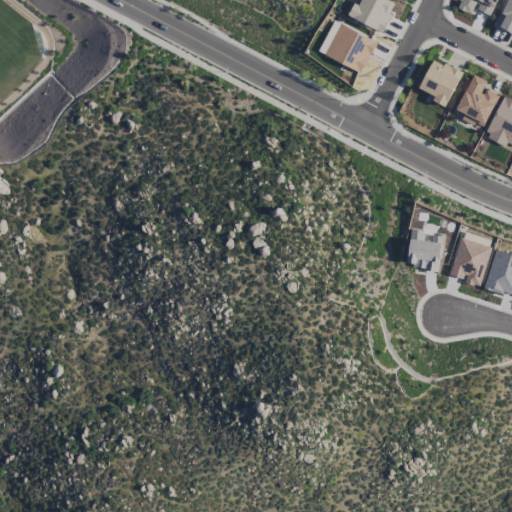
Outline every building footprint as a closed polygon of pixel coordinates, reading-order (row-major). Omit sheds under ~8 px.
[(381,33),(395,3),(387,0),(360,0),(358,5),(353,3),(347,16),(381,33)] [(496,0),(460,0),(457,8),(471,15),(474,9),(489,16),(496,0)] [(511,0),(507,0),(495,26),(511,34),(511,0)] [(376,40),(332,20),(317,53),(361,73),(376,40)] [(461,73),(432,59),(418,88),(433,96),(431,101),(444,107),(461,73)] [(456,111),(463,114),(461,119),(483,128),(497,95),(483,89),(486,81),(471,74),(456,111)] [(504,147),(506,143),(511,145),(511,99),(503,96),(484,137),(504,147)] [(406,266),(438,270),(443,236),(431,235),(430,242),(422,241),(423,231),(411,229),(406,266)] [(490,246),(459,238),(449,276),(464,279),(463,283),(479,287),(490,246)] [(483,288),(511,296),(511,253),(495,249),(483,288)]
